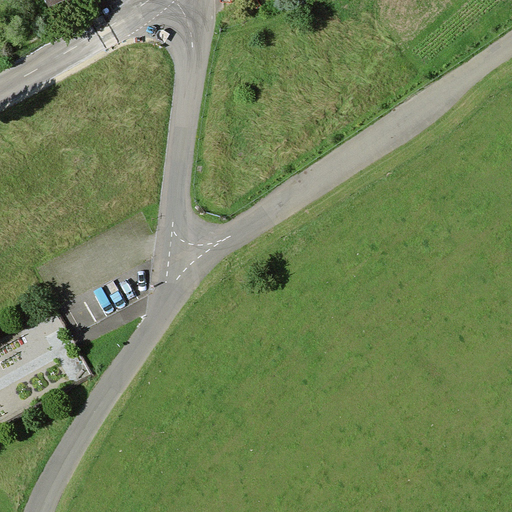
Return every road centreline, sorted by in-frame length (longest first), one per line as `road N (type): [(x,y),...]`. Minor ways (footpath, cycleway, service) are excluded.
road 1 (unclassified): [(170,259),(264,215),(511,48)]
road 2 (tertiary): [(44,511),(151,330),(170,259)]
road 3 (tertiary): [(170,259),(195,57),(178,0)]
road 4 (secondary): [(152,0),(0,89)]
